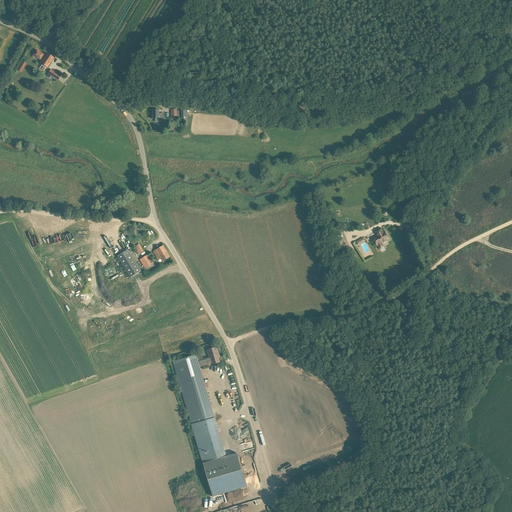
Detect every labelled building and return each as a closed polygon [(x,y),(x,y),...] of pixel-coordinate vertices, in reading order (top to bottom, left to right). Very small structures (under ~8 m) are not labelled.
[(47,67),(53,57),(47,53),(45,56),(43,54),(37,50),(33,55),(40,60),(42,57),(43,58),(40,62),(47,67)] [(17,69),(22,72),(27,63),(22,61),(17,69)] [(51,69),(46,76),(49,78),(51,75),(58,80),(60,76),(51,69)] [(156,122),(165,121),(165,113),(159,114),(159,109),(150,110),(150,115),(151,115),(151,118),(156,118),(156,122)] [(177,111),(177,109),(171,109),(172,119),(181,119),(181,111),(177,111)] [(378,245),(380,249),(384,247),(382,243),(389,239),(385,231),(384,232),(381,227),(374,231),(376,235),(372,237),(377,245),(378,245)] [(343,237),(341,232),(339,232),(338,231),(334,232),(336,239),(343,237)] [(345,242),(334,246),(336,251),(347,247),(345,242)] [(139,244),(135,247),(139,254),(143,252),(139,244)] [(163,245),(153,251),(159,260),(162,258),(163,261),(170,257),(163,245)] [(141,271),(128,250),(118,256),(130,277),(141,271)] [(148,254),(140,259),(145,268),(153,263),(148,254)] [(209,357),(198,361),(196,355),(173,361),(192,424),(213,496),(246,486),(236,452),(225,455),(214,417),(215,417),(200,367),(211,363),(211,364),(220,362),(217,353),(219,353),(217,347),(214,348),(214,347),(210,348),(210,349),(207,350),(209,357)]
